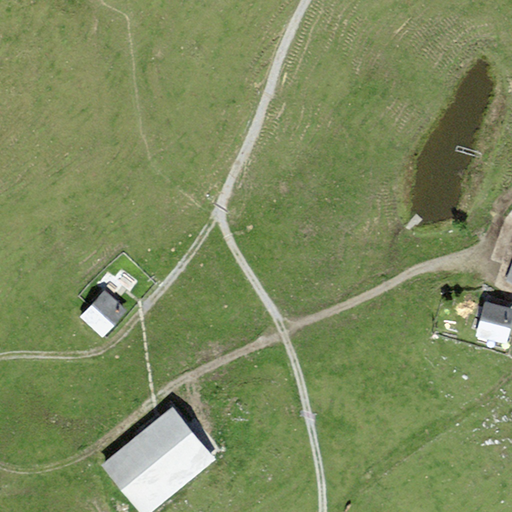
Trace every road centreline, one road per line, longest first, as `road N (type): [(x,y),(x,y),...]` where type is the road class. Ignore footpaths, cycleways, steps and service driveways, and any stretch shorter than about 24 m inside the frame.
road 1 (track): [(0,466),(42,470),(87,454),(187,379),(440,263),(477,265),(511,290)]
road 2 (track): [(325,507),(285,330),(229,240),(220,210)]
road 3 (track): [(220,210),(183,269),(112,345),(96,355),(0,358)]
road 4 (track): [(220,210),(307,0)]
road 5 (track): [(511,379),(325,507)]
